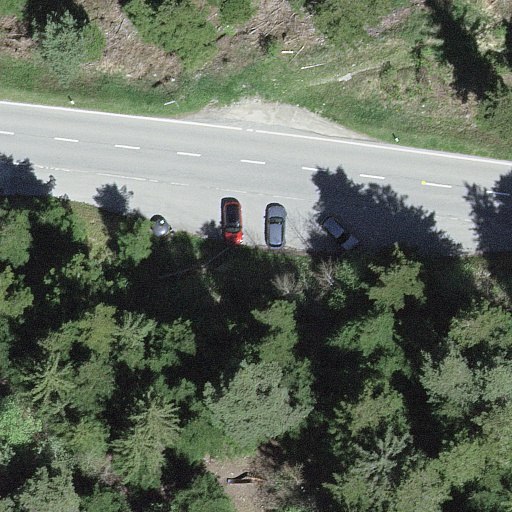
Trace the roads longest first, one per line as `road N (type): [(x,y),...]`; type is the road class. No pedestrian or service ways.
road 1 (tertiary): [(0,134),(511,194)]
road 2 (track): [(0,178),(96,182),(110,146)]
